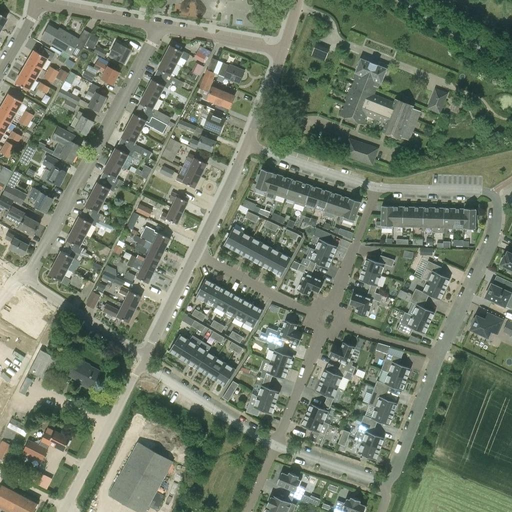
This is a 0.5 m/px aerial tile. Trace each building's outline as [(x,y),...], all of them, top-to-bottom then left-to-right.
[(181,5),(181,14),(195,13),(195,3),(189,4),(189,5),(181,5)] [(52,44),(62,50),(60,54),(69,59),(71,55),(80,40),(63,30),(62,33),(49,25),(41,39),(51,45),(52,44)] [(93,49),(99,37),(92,34),(86,45),(93,49)] [(132,50),(122,45),(116,42),(109,55),(115,58),(125,63),(132,50)] [(93,52),(104,58),(108,51),(97,45),(93,52)] [(182,50),(182,51),(171,45),(163,60),(175,66),(180,57),(187,60),(190,54),(182,50)] [(193,57),(203,62),(209,50),(200,45),(193,57)] [(312,55),(325,61),(330,52),(316,46),(312,55)] [(28,61),(42,69),(48,58),(35,50),(28,61)] [(244,71),(230,65),(212,58),(207,70),(207,69),(204,76),(213,80),(215,73),(225,77),(239,83),(244,71)] [(356,73),(375,81),(373,87),(376,89),(379,82),(381,83),(387,69),(361,59),(355,73),(356,73)] [(175,75),(172,73),(175,66),(163,60),(158,69),(155,74),(170,82),(181,88),(184,82),(174,77),(175,75)] [(242,60),(239,66),(245,68),(247,62),(242,60)] [(22,72),(35,79),(42,69),(28,61),(22,72)] [(120,72),(108,66),(101,63),(97,61),(94,67),(98,68),(98,69),(105,73),(102,79),(113,85),(120,72)] [(192,72),(199,75),(203,65),(196,62),(192,72)] [(64,82),(65,80),(67,76),(50,66),(46,71),(56,77),(64,82)] [(82,76),(92,81),(95,74),(86,69),(82,76)] [(43,77),(53,83),(56,77),(46,71),(43,77)] [(35,79),(22,72),(16,82),(29,90),(35,79)] [(375,81),(356,73),(339,116),(364,125),(367,116),(386,123),(382,132),(401,140),(402,138),(409,140),(421,111),(413,108),(414,106),(395,99),(394,102),(374,94),(376,89),(373,87),(375,81)] [(164,87),(167,88),(170,82),(155,74),(152,79),(147,89),(160,95),(164,87)] [(213,80),(204,76),(199,88),(208,91),(213,80)] [(57,94),(58,95),(77,105),(81,98),(77,96),(78,94),(75,92),(74,94),(70,92),(67,91),(71,83),(65,80),(57,94)] [(37,87),(47,93),(50,87),(40,82),(37,87)] [(106,97),(96,92),(97,90),(90,87),(84,97),(91,101),(89,106),(99,111),(106,97)] [(229,108),(234,96),(212,87),(207,99),(229,108)] [(160,95),(147,89),(140,103),(148,108),(145,113),(159,119),(162,114),(153,109),(160,95)] [(436,90),(431,102),(428,108),(439,113),(447,94),(436,90)] [(3,105),(16,112),(23,102),(9,94),(3,105)] [(54,101),(73,112),(77,105),(58,95),(54,101)] [(225,119),(210,114),(211,111),(206,109),(207,106),(199,103),(195,114),(208,119),(205,126),(220,132),(225,119)] [(0,110),(0,116),(10,123),(16,112),(3,105),(0,110)] [(137,108),(134,114),(128,126),(140,132),(145,123),(163,133),(167,124),(159,119),(145,113),(137,108)] [(34,115),(24,109),(21,115),(31,121),(34,115)] [(94,122),(82,116),(84,113),(79,110),(76,117),(81,119),(75,129),(87,135),(94,122)] [(18,120),(28,126),(31,121),(21,115),(18,120)] [(0,116),(0,130),(4,133),(10,123),(0,116)] [(195,133),(197,126),(179,119),(177,126),(195,133)] [(68,126),(65,131),(72,135),(75,129),(68,126)] [(138,145),(134,143),(140,132),(128,126),(121,138),(119,143),(143,155),(149,158),(152,152),(138,145)] [(52,154),(52,155),(59,159),(60,159),(62,157),(72,162),(81,146),(72,142),(74,138),(75,136),(72,135),(65,131),(59,128),(53,138),(59,142),(54,152),(52,154)] [(13,131),(10,137),(19,142),(22,136),(13,131)] [(202,135),(200,141),(191,138),(190,141),(189,141),(190,138),(182,135),(179,140),(197,148),(198,146),(212,151),(216,141),(202,135)] [(177,141),(171,138),(170,138),(161,156),(172,161),(181,143),(177,141)] [(373,165),(378,149),(349,139),(344,155),(373,165)] [(16,146),(6,141),(3,146),(13,152),(14,150),(19,152),(20,149),(16,147),(16,146)] [(122,166),(128,154),(132,156),(140,161),(143,155),(119,143),(116,148),(110,160),(122,166)] [(33,152),(36,147),(30,144),(29,146),(27,149),(33,152)] [(0,150),(0,152),(9,158),(13,152),(3,146),(0,150)] [(185,160),(192,163),(189,169),(189,170),(201,176),(207,163),(195,157),(196,156),(189,152),(185,160)] [(46,168),(40,178),(52,184),(53,182),(60,186),(67,172),(55,166),(58,160),(47,154),(42,163),(43,163),(42,164),(50,168),(50,170),(46,168)] [(122,166),(110,160),(101,177),(116,185),(119,179),(121,180),(127,169),(122,166)] [(145,164),(142,170),(149,174),(152,168),(145,164)] [(160,172),(171,178),(175,171),(163,165),(160,172)] [(201,176),(189,170),(189,169),(183,166),(179,173),(175,180),(182,183),(183,182),(195,188),(201,176)] [(273,172),(262,169),(260,175),(258,174),(256,181),(258,181),(255,188),(267,192),(273,173),(273,172)] [(283,176),(273,173),(267,192),(265,196),(275,199),(276,195),(283,176)] [(292,179),(283,176),(276,195),(286,198),(292,179)] [(116,185),(101,177),(92,194),(104,200),(110,189),(113,190),(116,185)] [(302,182),(292,179),(286,198),(295,201),(302,182)] [(3,194),(14,200),(13,200),(18,203),(24,193),(15,188),(18,184),(10,180),(3,194)] [(311,186),(302,182),(295,201),(305,204),(311,186)] [(321,189),(311,186),(305,204),(314,208),(321,189)] [(53,199),(43,193),(40,192),(40,191),(33,187),(29,195),(31,196),(29,200),(30,203),(46,212),(53,199)] [(330,192),(321,189),(314,208),(324,211),(330,192)] [(169,200),(174,202),(172,207),(183,213),(188,202),(177,196),(178,194),(173,191),(169,200)] [(340,195),(330,192),(324,211),(334,214),(340,195)] [(14,200),(3,194),(0,198),(0,205),(9,210),(13,200),(14,200)] [(106,217),(98,212),(104,200),(92,194),(82,211),(91,216),(104,222),(106,217)] [(349,198),(340,195),(334,214),(343,217),(349,198)] [(361,202),(350,198),(349,198),(343,217),(342,219),(354,223),(361,202)] [(148,216),(151,209),(139,203),(135,210),(148,216)] [(40,223),(33,220),(34,217),(12,205),(6,218),(20,225),(19,228),(34,235),(40,223)] [(394,206),(382,206),(381,228),(393,228),(393,226),(394,206)] [(404,207),(394,206),(393,226),(403,226),(404,207)] [(165,220),(166,218),(177,224),(183,213),(172,207),(168,214),(163,211),(160,218),(165,220)] [(414,207),(404,207),(403,226),(413,227),(414,207)] [(424,207),(414,207),(413,227),(423,227),(424,207)] [(434,208),(424,207),(423,227),(433,227),(434,208)] [(444,208),(434,208),(433,227),(433,232),(444,233),(444,228),(443,228),(444,208)] [(454,208),(444,208),(443,228),(444,228),(453,228),(454,208)] [(464,209),(454,208),(453,228),(463,229),(464,209)] [(476,209),(464,208),(464,209),(463,229),(475,229),(475,222),(477,222),(477,216),(476,216),(476,209)] [(247,211),(245,217),(250,220),(253,214),(247,211)] [(279,216),(274,213),(271,219),(277,221),(279,216)] [(256,223),(259,217),(253,214),(250,220),(256,223)] [(112,226),(104,222),(91,216),(88,221),(80,216),(73,228),(86,235),(92,224),(105,231),(107,226),(111,228),(112,226)] [(285,218),(279,216),(277,221),(282,224),(285,218)] [(315,226),(317,220),(311,218),(309,224),(315,226)] [(136,222),(131,219),(127,226),(133,228),(136,222)] [(267,220),(264,226),(270,229),(273,223),(267,220)] [(295,223),(289,220),(287,226),(292,228),(295,223)] [(276,232),(279,225),(273,223),(270,229),(276,232)] [(140,237),(165,249),(170,238),(159,233),(154,231),(155,230),(146,225),(140,237)] [(234,250),(243,232),(234,227),(233,227),(224,245),(234,250)] [(75,245),(72,250),(80,254),(86,257),(89,251),(80,246),(86,235),(73,228),(67,240),(75,245)] [(287,229),(284,235),(290,238),(293,232),(287,229)] [(29,245),(18,239),(19,237),(8,232),(4,238),(12,242),(9,248),(23,255),(29,245)] [(243,255),(253,238),(243,232),(234,250),(243,255)] [(296,240),(298,234),(293,232),(290,238),(296,240)] [(315,250),(332,257),(337,247),(338,247),(326,242),(329,235),(323,233),(320,239),(319,239),(320,239),(315,250)] [(165,249),(140,237),(136,235),(134,240),(144,245),(143,247),(150,250),(148,255),(159,261),(165,249)] [(253,260),(262,243),(253,238),(243,255),(253,260)] [(262,266),(272,248),(262,243),(253,260),(262,266)] [(123,248),(116,244),(113,251),(119,254),(123,248)] [(272,271),(281,253),(272,248),(262,266),(272,271)] [(68,269),(74,258),(77,259),(80,254),(72,250),(70,255),(62,251),(55,263),(68,269)] [(308,267),(314,270),(316,263),(328,269),(328,268),(332,257),(315,250),(310,260),(310,261),(308,267)] [(159,261),(148,255),(147,257),(138,253),(137,257),(125,251),(123,257),(129,259),(154,272),(159,261)] [(504,256),(500,264),(507,268),(506,270),(511,272),(511,253),(507,252),(505,256),(504,256)] [(281,253),(272,271),(281,276),(282,276),(291,258),(281,253)] [(363,269),(381,275),(384,264),(392,267),(394,260),(381,255),(378,262),(366,258),(367,258),(363,269)] [(129,259),(127,264),(140,271),(137,277),(148,283),(154,272),(129,259)] [(125,271),(127,265),(115,261),(113,267),(125,271)] [(420,278),(428,281),(445,289),(450,279),(439,273),(442,267),(428,261),(425,268),(420,278)] [(71,279),(64,276),(68,269),(55,263),(49,275),(61,281),(61,282),(67,286),(71,279)] [(314,270),(308,267),(300,263),(297,270),(305,273),(297,290),(309,295),(311,289),(318,293),(319,293),(324,281),(311,276),(314,270)] [(106,265),(104,270),(105,271),(116,276),(115,269),(106,265)] [(369,290),(375,293),(377,286),(378,286),(377,286),(381,275),(363,269),(359,280),(371,284),(369,290)] [(116,276),(105,271),(103,277),(113,282),(113,281),(116,276)] [(88,279),(85,284),(80,293),(87,297),(94,283),(88,279)] [(206,302),(215,284),(206,279),(196,297),(206,302)] [(497,287),(491,284),(485,297),(497,303),(496,304),(502,307),(503,306),(505,307),(511,294),(511,283),(506,280),(503,286),(499,284),(497,287)] [(413,295),(426,301),(429,295),(440,300),(445,289),(428,281),(423,292),(416,288),(413,295)] [(96,289),(103,292),(106,286),(99,282),(96,289)] [(215,307),(225,289),(215,284),(206,302),(215,307)] [(121,285),(118,292),(127,296),(127,297),(123,303),(135,309),(142,296),(130,291),(131,289),(122,285),(121,285)] [(93,291),(86,304),(94,308),(100,295),(102,296),(104,294),(94,289),(93,291)] [(225,312),(234,294),(225,289),(215,307),(225,312)] [(383,295),(375,293),(369,290),(367,297),(353,293),(354,292),(353,292),(349,305),(350,304),(357,307),(355,313),(355,312),(355,313),(367,317),(373,299),(380,302),(383,295)] [(234,317),(244,300),(234,294),(225,312),(234,317)] [(412,315),(430,323),(435,312),(423,307),(426,301),(413,295),(410,301),(417,305),(412,315)] [(23,300),(11,316),(22,323),(34,305),(27,300),(26,302),(23,300)] [(244,322),(253,305),(244,300),(234,317),(244,322)] [(117,318),(118,317),(129,322),(135,309),(123,303),(120,310),(106,303),(102,311),(117,318)] [(34,305),(22,323),(32,330),(43,313),(40,311),(41,310),(34,305)] [(253,305),(244,322),(254,328),(253,328),(254,328),(264,310),(263,310),(253,305)] [(195,309),(192,315),(197,318),(201,312),(195,309)] [(203,321),(206,315),(201,312),(197,318),(203,321)] [(430,323),(412,315),(407,326),(400,322),(397,329),(410,335),(413,329),(425,334),(430,323)] [(474,318),(470,326),(471,326),(470,329),(480,334),(479,335),(485,338),(486,337),(488,338),(488,337),(486,336),(489,331),(497,334),(504,320),(492,315),(489,321),(477,316),(475,319),(474,318)] [(279,326),(282,318),(276,316),(273,324),(279,326)] [(370,318),(368,327),(379,330),(381,321),(370,318)] [(195,320),(191,326),(197,329),(200,323),(195,320)] [(214,320),(210,326),(216,329),(219,323),(214,320)] [(277,344),(283,346),(285,340),(298,345),(299,345),(303,333),(295,330),(297,325),(298,324),(285,320),(279,337),(272,334),(269,341),(277,344)] [(511,324),(508,322),(503,331),(509,334),(511,328),(511,324)] [(202,332),(206,326),(200,323),(197,329),(202,332)] [(221,332),(225,326),(219,323),(216,329),(221,332)] [(213,331),(210,337),(216,340),(219,334),(213,331)] [(232,331),(229,337),(235,340),(238,334),(232,331)] [(179,357),(189,340),(180,334),(181,334),(180,334),(169,351),(169,352),(170,351),(179,357)] [(221,343),(224,337),(219,334),(216,340),(221,343)] [(240,343),(243,337),(238,334),(235,340),(240,343)] [(188,363),(199,346),(189,340),(179,357),(188,363)] [(232,342),(229,348),(234,351),(238,345),(232,342)] [(355,347),(343,342),(341,348),(334,345),(334,344),(333,344),(328,357),(329,357),(329,356),(342,362),(339,368),(353,374),(355,367),(352,365),(353,363),(352,360),(350,359),(355,347)] [(271,361),(288,368),(292,357),(293,357),(281,352),(283,346),(277,344),(275,350),(274,350),(274,351),(271,361)] [(240,354),(243,348),(238,345),(234,351),(240,354)] [(197,369),(208,352),(199,346),(188,363),(197,369)] [(206,374),(217,358),(208,352),(197,369),(206,374)] [(389,372),(407,379),(411,368),(399,364),(401,357),(388,352),(381,370),(389,373),(389,372)] [(91,389),(100,371),(89,365),(89,364),(77,358),(69,375),(80,380),(79,382),(91,389)] [(215,380),(226,363),(217,358),(206,374),(215,380)] [(264,379),(270,381),(273,375),(285,379),(284,379),(288,368),(271,361),(267,372),(266,372),(266,373),(264,379)] [(226,363),(215,380),(224,386),(225,387),(236,369),(235,369),(226,363)] [(321,380),(338,388),(342,377),(343,377),(350,380),(353,374),(339,368),(337,374),(325,369),(325,370),(321,380)] [(374,387),(388,392),(391,386),(402,391),(407,379),(389,372),(389,373),(384,383),(377,381),(374,387)] [(258,396),(276,403),(279,392),(280,392),(268,387),(270,381),(264,379),(262,385),(261,385),(262,386),(258,396)] [(325,402),(331,405),(334,398),(334,399),(334,398),(338,388),(321,380),(316,391),(327,396),(325,402)] [(239,384),(233,381),(223,398),(228,401),(239,384)] [(375,408),(393,414),(398,403),(386,399),(388,392),(374,387),(368,405),(375,408)] [(276,403),(258,396),(254,407),(253,407),(272,414),(276,403)] [(306,415),(324,422),(328,411),(329,411),(328,411),(331,405),(325,402),(322,408),(310,403),(310,404),(311,404),(306,415)] [(361,422),(375,427),(377,421),(389,425),(393,414),(375,408),(371,418),(364,415),(361,422)] [(329,424),(324,422),(306,415),(302,425),(301,425),(313,430),(309,440),(321,444),(329,424)] [(30,427),(12,418),(7,427),(25,436),(30,427)] [(375,427),(361,422),(354,439),(362,442),(380,449),(384,438),(372,433),(375,427)] [(338,433),(340,429),(332,424),(330,428),(338,433)] [(64,450),(70,439),(48,427),(42,440),(43,441),(40,446),(29,440),(23,452),(42,462),(48,450),(46,449),(49,444),(56,448),(57,447),(64,450)] [(341,436),(338,443),(345,446),(350,432),(343,430),(341,436)] [(0,458),(4,461),(12,445),(2,440),(0,444),(0,458)] [(138,441),(108,495),(139,511),(145,511),(149,506),(157,510),(165,496),(157,491),(163,480),(174,461),(138,441)] [(357,453),(376,460),(380,449),(362,442),(358,453),(357,453)] [(36,470),(31,481),(38,485),(43,473),(36,470)] [(288,475),(282,472),(277,483),(291,490),(289,495),(294,497),(300,500),(306,488),(299,485),(301,480),(298,479),(299,476),(289,472),(288,475)] [(39,485),(48,488),(52,478),(43,474),(39,485)] [(0,488),(0,507),(9,511),(32,511),(39,501),(3,482),(0,488)] [(287,501),(272,495),(271,497),(270,496),(267,506),(281,511),(292,511),(296,505),(291,503),(294,497),(289,495),(287,501)] [(350,500),(346,498),(345,503),(338,501),(333,511),(346,511),(347,511),(363,511),(366,506),(359,503),(360,500),(351,497),(350,500)]
